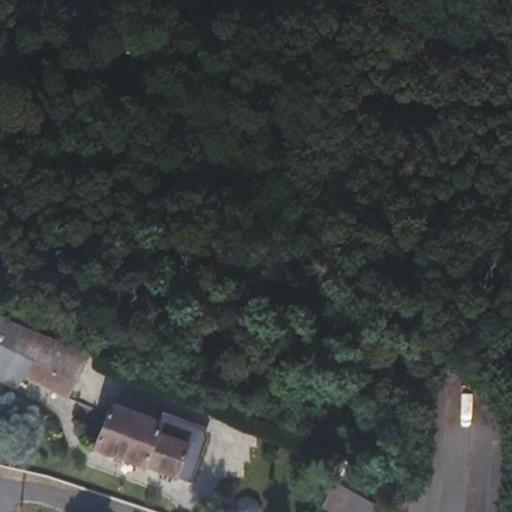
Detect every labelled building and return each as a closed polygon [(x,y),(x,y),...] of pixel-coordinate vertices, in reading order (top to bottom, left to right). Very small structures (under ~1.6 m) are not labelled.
[(10,344),(2,361),(67,393),(61,407),(85,417),(94,400),(70,388),(76,376),(10,344)] [(111,389),(121,393),(128,374),(119,370),(111,389)] [(112,401),(95,446),(143,466),(146,460),(175,473),(187,445),(157,431),(161,421),(112,401)] [(354,451),(340,473),(357,485),(370,464),(354,451)] [(309,463),(292,487),(330,511),(338,511),(352,491),(309,463)]
